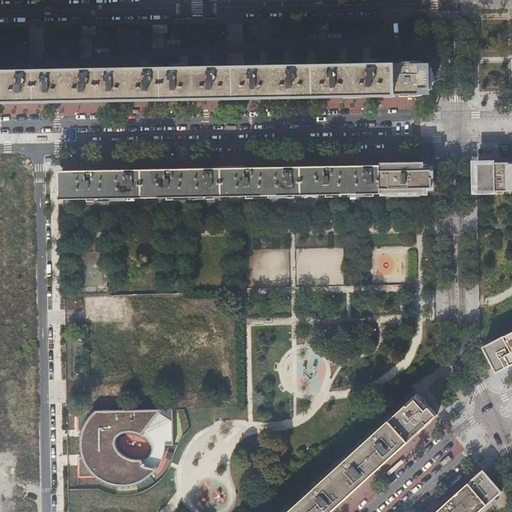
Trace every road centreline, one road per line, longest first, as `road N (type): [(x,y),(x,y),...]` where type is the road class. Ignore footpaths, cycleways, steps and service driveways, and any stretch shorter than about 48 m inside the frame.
road 1 (residential): [(454,115),(0,124)]
road 2 (residential): [(0,12),(453,4)]
road 3 (residential): [(39,148),(455,141)]
road 4 (residential): [(39,148),(49,511)]
road 5 (residential): [(455,141),(458,346),(492,420)]
road 6 (residential): [(492,420),(471,419),(367,511)]
road 7 (residential): [(400,511),(488,439),(492,420)]
